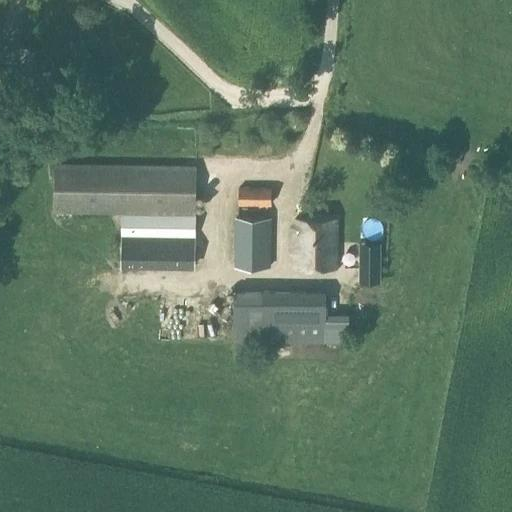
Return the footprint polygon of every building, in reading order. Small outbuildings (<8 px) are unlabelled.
[(0,152),(10,126),(17,108),(0,101),(0,152)] [(57,162),(56,210),(124,211),(196,213),(197,165),(57,162)] [(272,185),(239,184),(239,205),(272,205),(272,185)] [(235,266),(271,266),(272,216),(235,216),(235,266)] [(337,265),(337,218),(295,218),(295,227),(291,227),(291,245),(294,245),(294,266),(337,265)] [(337,263),(357,264),(358,251),(338,250),(337,263)] [(381,265),(381,256),(373,256),(370,256),(360,256),(360,269),(377,269),(379,269),(381,269),(381,266),(381,265)] [(326,290),(233,290),(233,340),(326,341),(326,290)]
